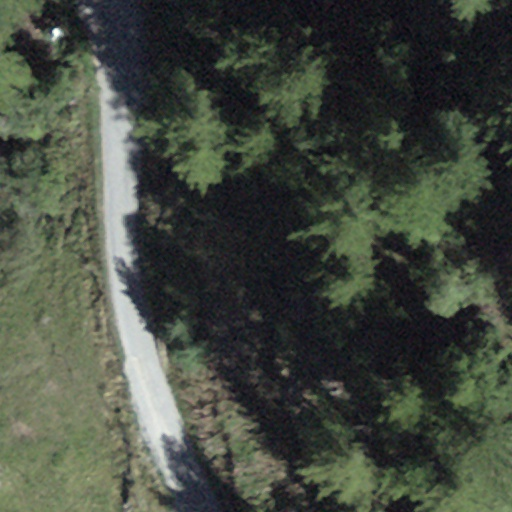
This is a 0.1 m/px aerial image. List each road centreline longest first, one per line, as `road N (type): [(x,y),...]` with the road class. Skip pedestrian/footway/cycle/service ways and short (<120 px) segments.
road 1 (track): [(136,335),(116,0)]
road 2 (track): [(208,511),(136,335)]
